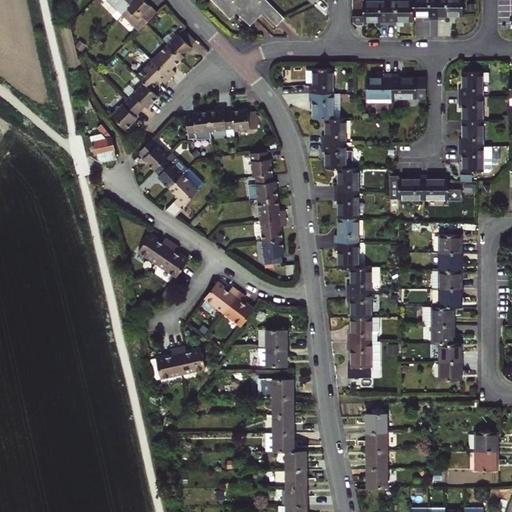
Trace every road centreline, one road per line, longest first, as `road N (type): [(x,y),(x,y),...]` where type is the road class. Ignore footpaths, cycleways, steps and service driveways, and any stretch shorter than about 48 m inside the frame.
road 1 (residential): [(92,165),(254,285),(314,295)]
road 2 (residential): [(314,295),(296,153),(275,106),(237,62)]
road 3 (residential): [(346,511),(314,295)]
road 4 (residential): [(511,394),(495,389),(490,376),(489,244),(494,231),(511,225)]
road 5 (residential): [(134,141),(196,83),(237,62)]
road 6 (residential): [(403,151),(426,149),(434,137),(434,49)]
